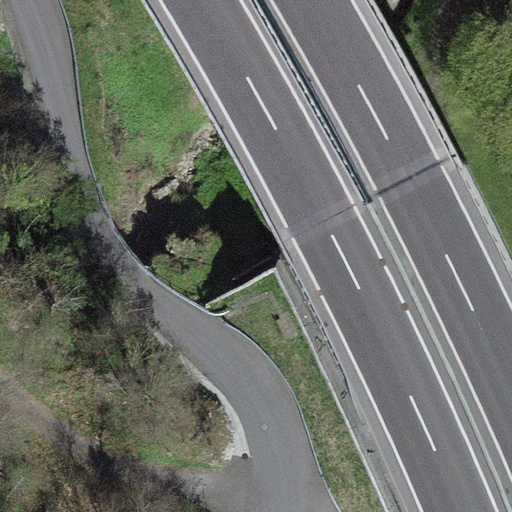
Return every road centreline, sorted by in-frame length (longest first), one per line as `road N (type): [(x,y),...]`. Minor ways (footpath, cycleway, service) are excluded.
road 1 (unclassified): [(29,0),(91,238),(256,386),(282,480),(281,511)]
road 2 (motorway): [(201,0),(325,221),(461,511)]
road 3 (motorway): [(511,396),(409,178),(310,0)]
road 4 (track): [(282,480),(194,488),(36,427),(0,389)]
